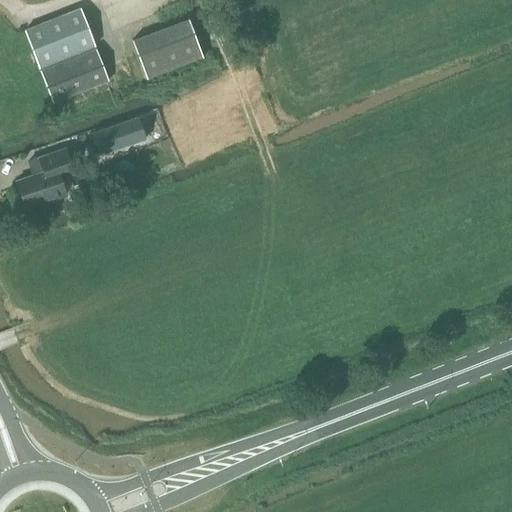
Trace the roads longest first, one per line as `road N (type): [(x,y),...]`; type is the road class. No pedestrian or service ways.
road 1 (primary): [(270,447),(511,353)]
road 2 (primary): [(270,447),(91,500)]
road 3 (primary): [(144,511),(270,447)]
